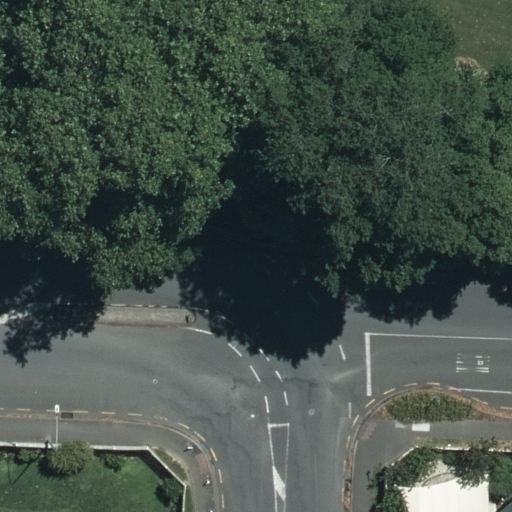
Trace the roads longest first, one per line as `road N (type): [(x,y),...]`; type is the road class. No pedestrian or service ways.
road 1 (tertiary): [(0,335),(291,347)]
road 2 (residential): [(291,347),(511,352)]
road 3 (tertiary): [(284,511),(291,347)]
